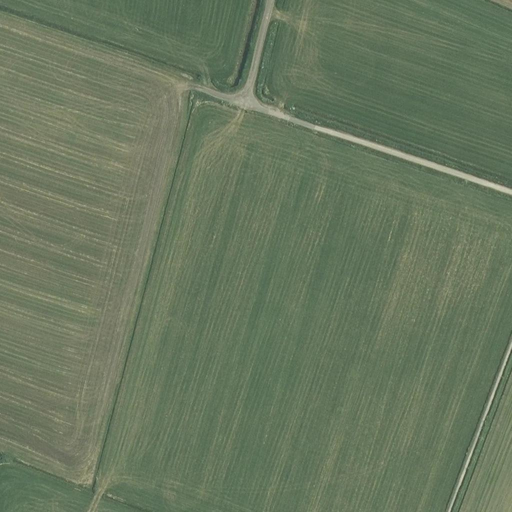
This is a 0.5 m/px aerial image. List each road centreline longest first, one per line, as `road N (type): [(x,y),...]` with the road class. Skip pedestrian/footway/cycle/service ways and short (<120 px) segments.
road 1 (track): [(511,192),(245,105)]
road 2 (track): [(449,511),(511,344)]
